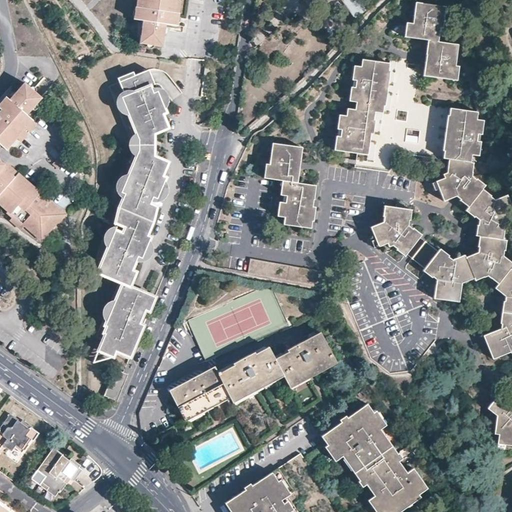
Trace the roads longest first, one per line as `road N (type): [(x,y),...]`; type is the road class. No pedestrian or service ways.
road 1 (residential): [(107,446),(187,269),(228,141)]
road 2 (residential): [(228,141),(297,89),(384,0)]
road 3 (secondary): [(0,365),(107,446)]
